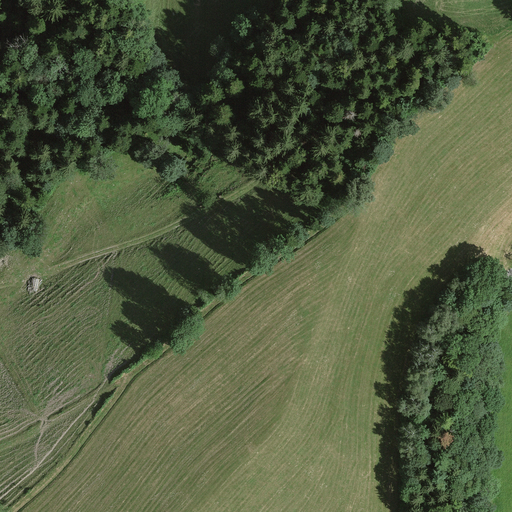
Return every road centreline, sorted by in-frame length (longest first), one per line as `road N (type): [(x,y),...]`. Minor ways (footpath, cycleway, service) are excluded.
road 1 (track): [(0,286),(132,242),(247,187),(299,146),(366,62),(403,32),(448,26),(492,41),(511,28)]
road 2 (track): [(0,449),(129,376),(370,182)]
road 3 (unclassified): [(419,511),(434,408),(456,330),(468,308),(511,272)]
road 4 (track): [(9,511),(64,462),(129,376)]
